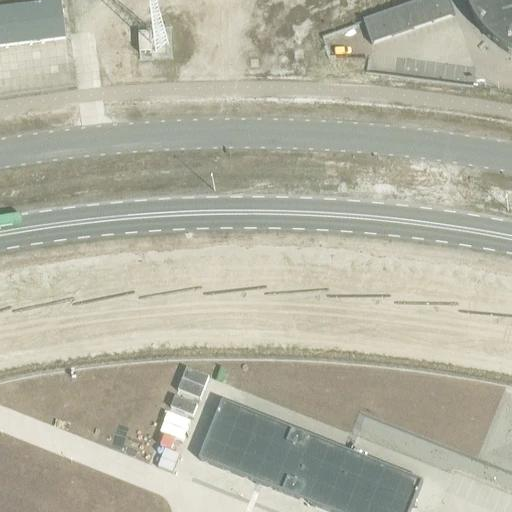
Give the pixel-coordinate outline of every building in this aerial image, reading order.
[(511,0),(507,0),(464,12),(477,39),(482,45),(492,54),(506,64),(511,66),(511,0)] [(371,53),(454,24),(446,1),(363,30),(371,53)] [(60,5),(0,11),(0,49),(64,42),(60,5)] [(151,55),(150,35),(138,36),(139,55),(151,55)] [(221,404),(198,462),(324,511),(411,511),(422,484),(221,404)]
